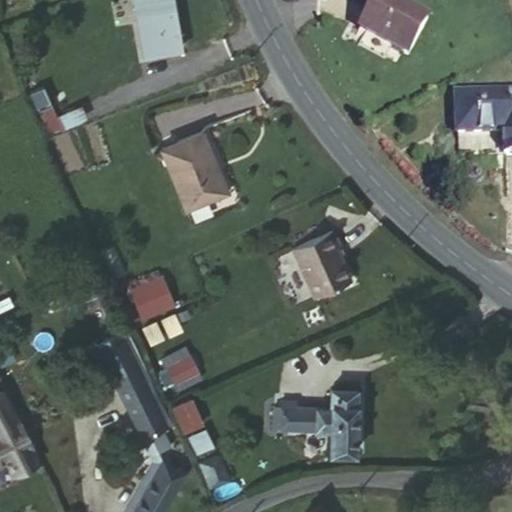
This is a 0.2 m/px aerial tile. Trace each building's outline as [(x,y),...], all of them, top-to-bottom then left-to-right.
[(170,0),(136,0),(142,42),(176,38),(170,0)] [(399,53),(422,17),(395,0),(372,0),(357,23),(399,53)] [(511,91),(461,89),(459,124),(504,126),(504,149),(511,149),(511,91)] [(230,193),(211,132),(172,145),(191,205),(230,193)] [(353,270),(331,220),(289,240),(310,289),(353,270)] [(141,293),(175,279),(169,265),(135,279),(141,293)] [(181,292),(175,279),(141,293),(147,307),(181,292)] [(175,418),(143,340),(119,348),(124,363),(150,429),(175,418)] [(200,361),(194,345),(170,354),(177,370),(200,361)] [(318,388),(318,369),(289,368),(288,386),(318,388)] [(323,394),(276,390),(273,422),(320,425),(319,446),(346,447),(349,381),(324,380),(323,394)] [(273,422),(276,390),(267,390),(266,397),(259,396),(259,420),(273,422)] [(192,398),(171,407),(183,434),(204,425),(192,398)] [(60,446),(41,412),(31,417),(49,452),(60,446)] [(0,462),(32,447),(20,420),(0,429),(0,462)] [(230,467),(217,435),(203,442),(215,475),(230,467)] [(160,511),(191,466),(168,454),(131,511),(160,511)] [(325,511),(318,492),(299,501),(302,506),(290,511),(325,511)]
